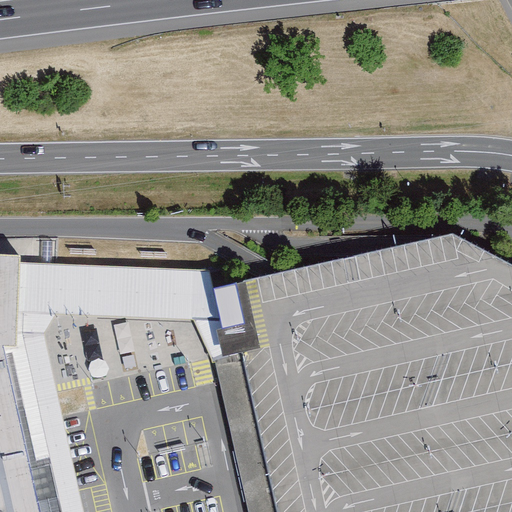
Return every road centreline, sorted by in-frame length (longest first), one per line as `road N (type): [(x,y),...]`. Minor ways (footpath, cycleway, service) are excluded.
road 1 (motorway): [(0,159),(511,156)]
road 2 (motorway): [(0,20),(167,0)]
